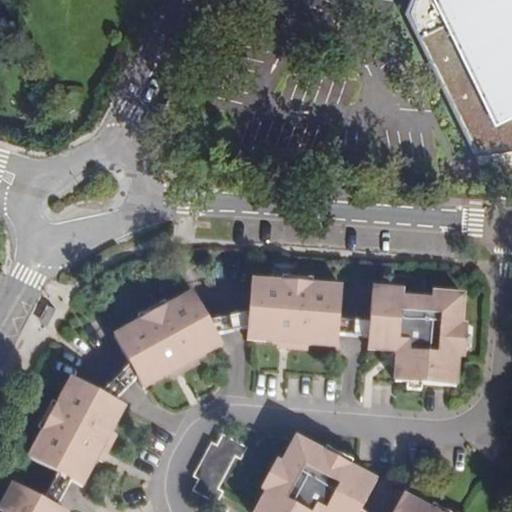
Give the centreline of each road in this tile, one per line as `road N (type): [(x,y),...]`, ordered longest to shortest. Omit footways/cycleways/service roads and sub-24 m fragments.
road 1 (residential): [(143,198),(511,224)]
road 2 (residential): [(194,0),(114,150)]
